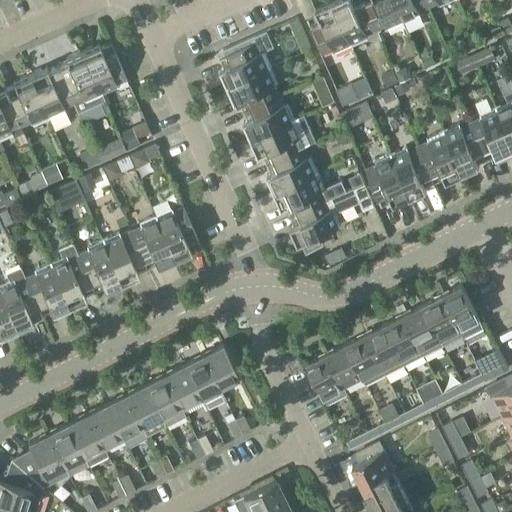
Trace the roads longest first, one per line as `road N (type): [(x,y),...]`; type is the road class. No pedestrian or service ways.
road 1 (unclassified): [(0,409),(257,289)]
road 2 (residential): [(257,289),(154,44)]
road 3 (unclassified): [(257,289),(345,290),(485,224)]
road 4 (residential): [(313,450),(263,354),(257,289)]
road 5 (residential): [(179,511),(313,450)]
